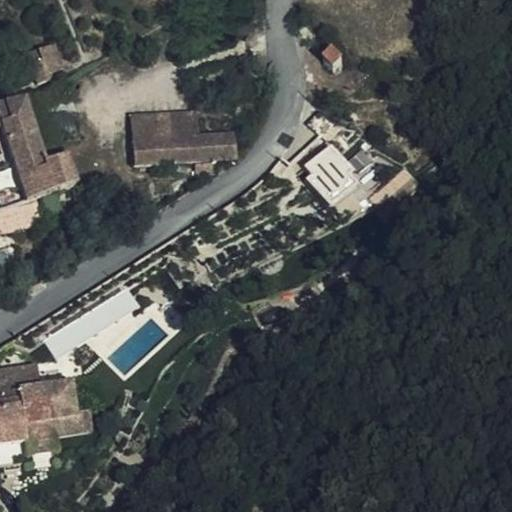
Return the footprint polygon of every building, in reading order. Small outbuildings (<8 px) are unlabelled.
[(69,86),(51,89),(57,114),(75,110),(69,86)] [(51,89),(36,93),(45,124),(59,121),(57,114),(51,89)] [(349,123),(341,112),(326,124),(333,134),(349,123)] [(125,119),(127,143),(194,137),(192,114),(125,119)] [(229,135),(194,137),(127,143),(129,169),(182,165),(184,180),(207,178),(206,164),(231,162),(229,135)] [(47,204),(33,140),(0,147),(0,174),(8,173),(13,204),(0,206),(0,272),(20,270),(19,263),(44,257),(40,244),(80,231),(74,201),(47,204)] [(332,144),(299,166),(331,215),(364,193),(332,144)] [(0,206),(13,204),(8,173),(0,174),(0,206)] [(0,419),(0,440),(25,437),(22,417),(0,419)] [(0,440),(0,493),(31,488),(33,488),(32,482),(59,478),(60,485),(62,484),(97,479),(94,458),(80,460),(75,430),(25,437),(0,440)] [(31,488),(33,500),(63,496),(62,484),(60,485),(59,478),(32,482),(33,488),(31,488)]
